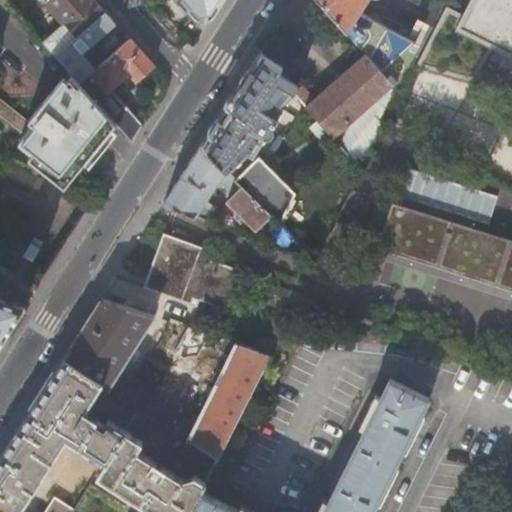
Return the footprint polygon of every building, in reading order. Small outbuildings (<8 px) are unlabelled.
[(44,0),(69,27),(47,47),(54,56),(84,28),(73,15),(89,0),(44,0)] [(182,0),(186,4),(196,16),(200,17),(203,18),(207,18),(210,17),(213,15),(222,0),(182,0)] [(321,5),(317,0),(293,0),(280,22),(300,35),(321,5)] [(400,96),(422,50),(357,14),(365,0),(317,0),(321,5),(364,55),(400,96)] [(416,65),(471,82),(494,46),(511,54),(511,0),(447,0),(422,50),(416,65)] [(116,23),(104,10),(84,28),(54,56),(72,75),(79,83),(95,68),(82,54),(116,23)] [(153,65),(129,38),(95,68),(79,83),(114,122),(132,141),(138,130),(142,124),(109,90),(129,72),(137,79),(153,65)] [(279,65),(261,52),(244,77),(214,124),(202,143),(208,153),(209,155),(225,170),(244,152),(247,152),(259,134),(262,135),(263,134),(267,134),(270,132),(271,128),(270,124),(272,121),(274,122),(277,117),(272,114),(291,91),(293,86),(276,74),(275,73),(279,65)] [(400,96),(364,55),(313,99),(302,86),(294,92),(363,169),(386,124),(400,96)] [(92,151),(114,122),(79,83),(72,75),(67,81),(62,77),(29,119),(33,123),(20,140),(67,180),(69,180),(73,175),(77,177),(95,155),(92,151)] [(252,228),(263,210),(232,178),(209,155),(208,153),(202,143),(181,176),(205,197),(216,182),(228,193),(223,201),(252,228)] [(277,222),(292,192),(256,156),(232,178),(263,210),(277,222)] [(486,229),(496,196),(404,167),(395,194),(443,209),(441,215),(486,229)] [(511,240),(391,200),(377,243),(378,245),(511,287),(511,240)] [(208,258),(210,250),(165,236),(147,288),(198,306),(202,298),(228,307),(240,270),(209,259),(208,258)] [(24,309),(22,305),(0,296),(0,345),(5,339),(24,309)] [(269,355),(238,345),(201,416),(194,413),(189,421),(114,372),(152,315),(104,299),(102,298),(90,317),(64,358),(106,386),(137,407),(182,436),(218,458),(269,355)] [(71,511),(74,509),(53,496),(42,511),(16,511),(63,439),(100,462),(101,464),(94,474),(152,511),(190,511),(201,491),(205,483),(190,473),(178,478),(163,469),(182,436),(137,407),(122,430),(104,419),(100,422),(82,410),(96,388),(103,392),(106,386),(64,358),(45,387),(5,450),(0,457),(0,511),(71,511)] [(389,377),(321,511),(244,511),(201,491),(190,511),(370,511),(429,397),(389,377)]
